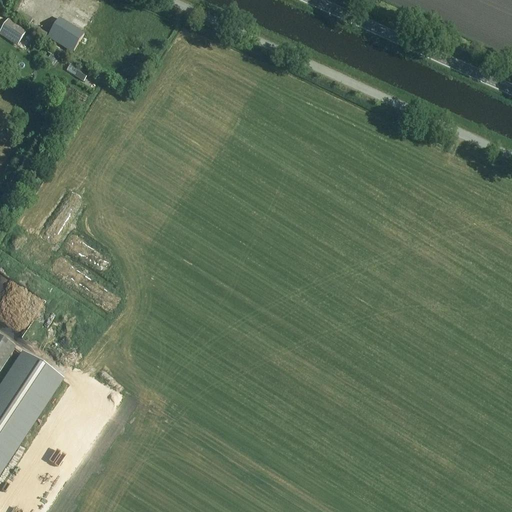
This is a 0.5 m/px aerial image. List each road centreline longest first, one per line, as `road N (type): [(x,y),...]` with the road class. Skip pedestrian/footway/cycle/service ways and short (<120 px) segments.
road 1 (unclassified): [(511,155),(171,0)]
road 2 (tertiary): [(511,89),(312,0)]
